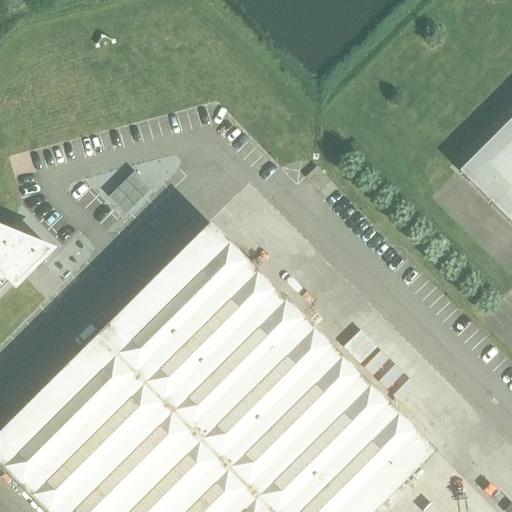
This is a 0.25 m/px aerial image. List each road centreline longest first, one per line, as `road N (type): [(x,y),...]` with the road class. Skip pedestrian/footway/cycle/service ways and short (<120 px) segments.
road 1 (unknown): [(508,407),(240,151),(223,148),(0,359)]
road 2 (unknown): [(402,511),(508,407)]
